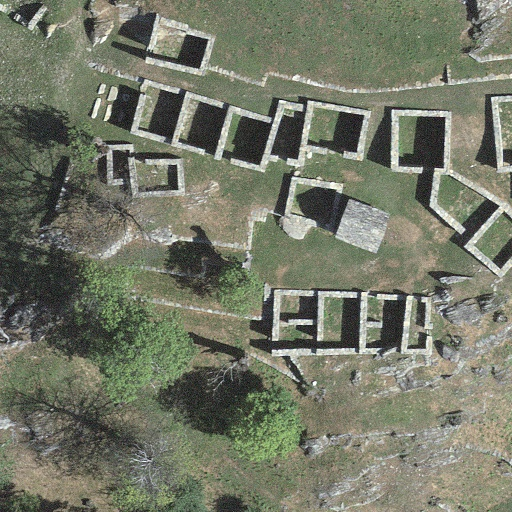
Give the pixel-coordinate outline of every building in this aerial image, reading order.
[(209,35),(153,21),(143,60),(199,74),(209,35)] [(273,123),(145,85),(130,135),(259,172),(273,123)] [(511,98),(492,100),(497,169),(511,167),(511,98)] [(365,115),(308,106),(301,152),(358,160),(365,115)] [(443,116),(392,115),(391,171),(442,171),(443,116)] [(132,148),(103,149),(105,188),(129,186),(130,201),(181,198),(179,159),(132,162),(132,148)] [(387,216),(351,200),(334,240),(370,256),(387,216)] [(511,262),(511,215),(500,204),(462,245),(498,278),(511,262)] [(363,293),(276,293),(277,353),(363,353),(363,293)]
